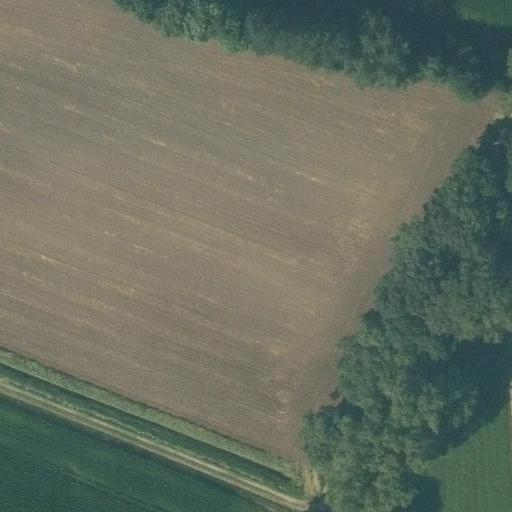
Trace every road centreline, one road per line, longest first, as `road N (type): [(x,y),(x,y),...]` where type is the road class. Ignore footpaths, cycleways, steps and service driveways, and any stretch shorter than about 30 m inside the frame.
road 1 (unclassified): [(511,137),(376,406),(350,511)]
road 2 (track): [(314,511),(0,388)]
